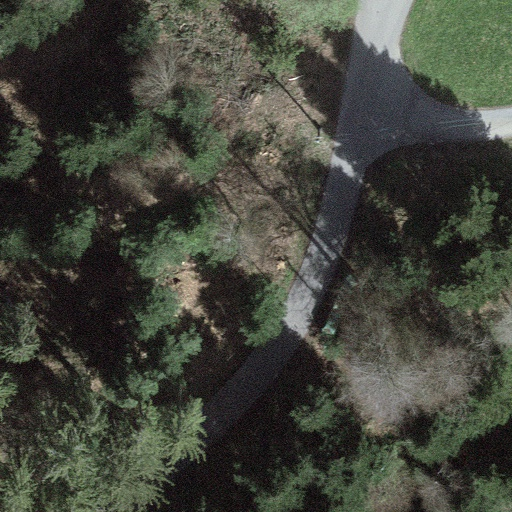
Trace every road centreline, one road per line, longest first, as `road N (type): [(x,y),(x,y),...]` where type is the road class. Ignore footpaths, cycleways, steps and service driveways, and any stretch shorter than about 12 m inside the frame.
road 1 (unclassified): [(382,7),(365,115),(320,272),(298,319),(216,419),(115,511)]
road 2 (track): [(365,115),(511,122)]
